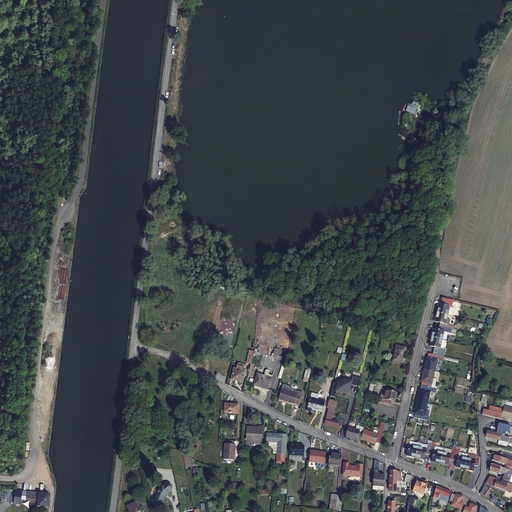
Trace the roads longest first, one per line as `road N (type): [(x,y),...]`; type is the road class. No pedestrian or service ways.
road 1 (residential): [(391,460),(305,429),(178,360),(132,347)]
road 2 (residential): [(391,460),(434,271)]
